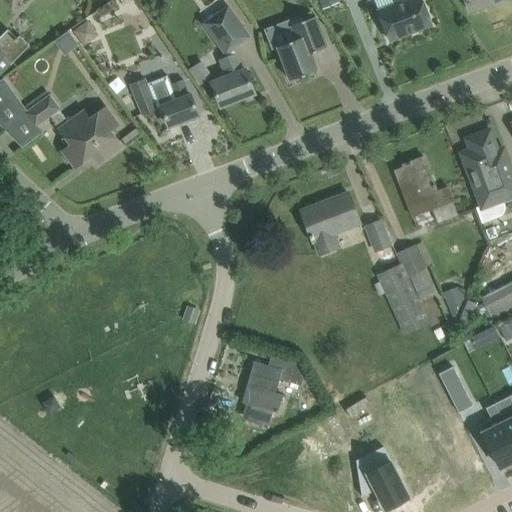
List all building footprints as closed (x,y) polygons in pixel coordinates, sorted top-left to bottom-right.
[(432,24),(424,6),(422,0),(405,0),(378,11),(389,41),(432,24)] [(466,0),(470,11),(499,0),(466,0)] [(228,8),(204,24),(225,53),(233,48),(249,37),(229,7),(228,8)] [(287,21),(263,30),(271,50),(277,47),(290,80),(318,69),(311,52),(327,46),(316,16),(312,18),(289,26),(287,21)] [(88,20),(73,31),(84,46),(94,39),(95,31),(88,20)] [(0,58),(6,52),(15,61),(30,46),(20,36),(18,39),(9,30),(0,38),(0,58)] [(52,42),(60,53),(72,46),(64,34),(52,42)] [(212,83),(221,106),(255,93),(245,70),(242,71),(235,55),(226,59),(220,61),(226,77),(212,83)] [(141,115),(156,109),(156,108),(161,106),(169,127),(199,115),(191,95),(188,96),(182,80),(171,85),(167,76),(148,84),(146,79),(130,84),(141,115)] [(49,94),(25,112),(35,125),(36,124),(49,114),(58,108),(59,107),(49,94)] [(60,128),(59,129),(71,145),(62,151),(75,168),(99,150),(105,158),(122,146),(111,130),(119,124),(106,107),(90,119),(84,110),(68,122),(60,128)] [(473,152),(464,156),(471,174),(478,192),(481,202),(483,205),(476,208),(482,223),(502,215),(503,214),(504,212),(504,211),(505,209),(505,207),(505,206),(505,204),(504,203),(504,201),(503,199),(502,198),(511,194),(511,174),(505,156),(499,158),(489,131),(468,139),(469,142),(473,152)] [(412,217),(432,210),(437,223),(458,215),(453,202),(454,201),(448,187),(437,191),(424,157),(403,165),(408,177),(398,181),(412,217)] [(360,224),(355,211),(348,193),(301,211),(313,242),(314,241),(320,255),(340,247),(335,234),(360,224)] [(366,226),(376,252),(391,246),(381,220),(366,226)] [(414,243),(397,251),(419,299),(436,292),(414,243)] [(402,262),(376,275),(380,282),(374,285),(379,295),(384,292),(404,334),(429,323),(418,300),(419,299),(402,262)] [(495,324),(511,314),(511,282),(482,298),(486,306),(476,310),(482,321),(485,320),(487,325),(494,322),(495,324)] [(499,336),(493,326),(463,341),(468,352),(499,336)] [(296,363),(290,361),(271,356),(268,365),(254,361),(242,402),(277,412),(282,394),(275,392),(279,379),(291,382),(296,363)] [(452,367),(439,374),(459,413),(473,405),(453,367),(453,366),(452,367)] [(511,402),(511,407),(499,414),(511,439),(511,394),(508,396),(511,402)] [(491,419),(477,425),(500,468),(511,462),(511,439),(499,414),(494,404),(485,408),(491,419)] [(409,497),(383,446),(356,460),(362,496),(366,494),(365,493),(374,489),(374,490),(375,490),(385,510),(409,497)]
